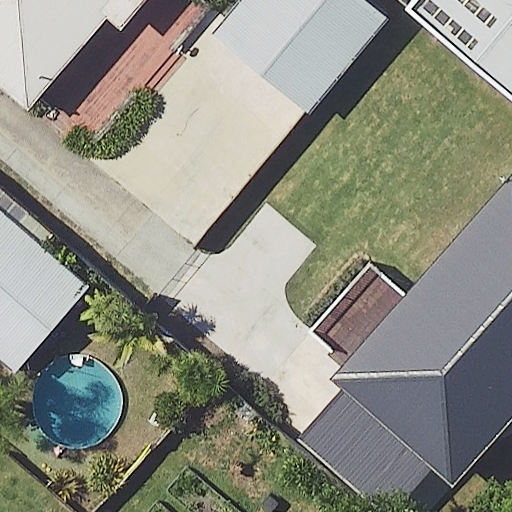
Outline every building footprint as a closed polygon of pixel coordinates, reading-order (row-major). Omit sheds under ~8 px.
[(0,0),(0,78),(41,113),(121,19),(131,27),(153,0),(0,0)] [(398,15),(379,0),(249,0),(223,33),(317,114),(398,15)] [(511,0),(420,0),(414,7),(511,89),(511,0)] [(511,430),(511,189),(343,377),(464,484),(511,430)] [(97,286),(0,200),(0,351),(22,371),(97,286)]
